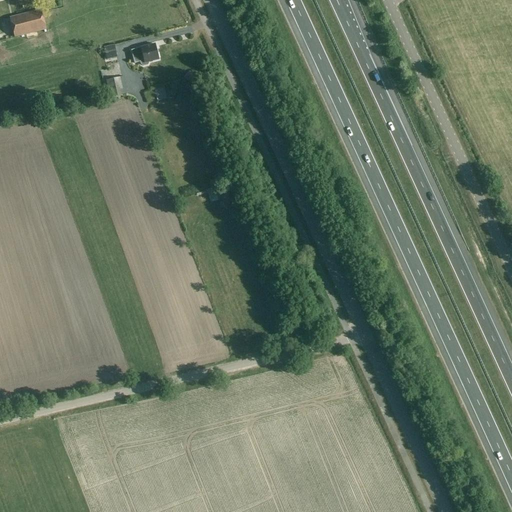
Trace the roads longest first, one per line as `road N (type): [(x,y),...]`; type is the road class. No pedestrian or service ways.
road 1 (motorway): [(293,0),(511,476)]
road 2 (motorway): [(511,381),(335,0)]
road 3 (unclassified): [(0,421),(363,331)]
road 4 (tertiary): [(363,331),(210,0)]
road 5 (unclassified): [(511,270),(387,0)]
road 6 (tertiary): [(445,511),(363,331)]
